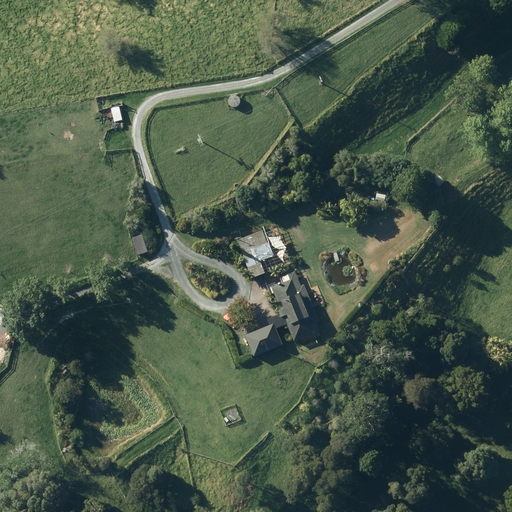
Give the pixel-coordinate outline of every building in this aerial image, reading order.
[(261,274),(257,261),(269,256),(260,231),(234,241),(248,279),(261,274)] [(143,234),(131,238),(138,257),(150,253),(143,234)] [(377,266),(371,274),(376,278),(382,270),(377,266)] [(306,293),(303,295),(295,275),(281,280),(281,281),(283,285),(273,288),(283,311),(280,313),(282,318),(272,323),(273,326),(245,338),(253,358),(282,347),(275,330),(288,325),(294,340),(295,341),(313,334),(310,326),(318,323),(306,293)] [(273,298),(254,304),(260,323),(279,317),(273,298)] [(232,405),(219,410),(226,426),(239,420),(232,405)]
